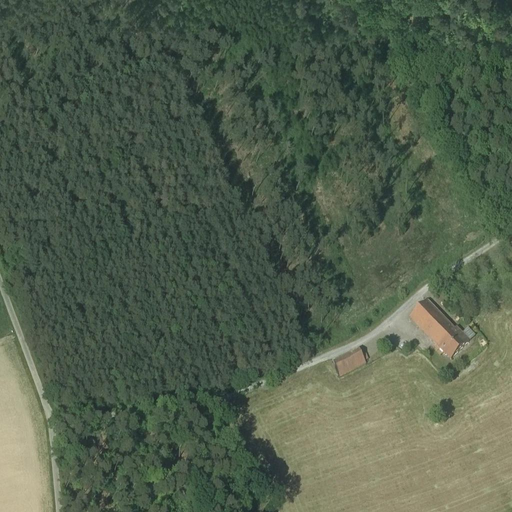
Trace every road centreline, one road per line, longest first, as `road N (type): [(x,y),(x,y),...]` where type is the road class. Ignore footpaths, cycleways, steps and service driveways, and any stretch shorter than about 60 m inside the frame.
road 1 (track): [(511,228),(414,292),(359,340),(207,405),(51,422)]
road 2 (unclassified): [(0,284),(51,422),(58,511)]
